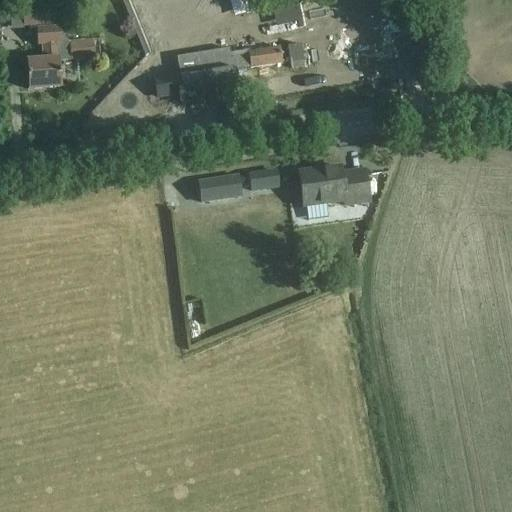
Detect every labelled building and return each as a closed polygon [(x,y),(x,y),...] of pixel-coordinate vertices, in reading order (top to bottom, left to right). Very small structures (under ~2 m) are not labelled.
[(52,9),(21,11),(22,27),(53,25),(52,9)] [(25,64),(26,72),(27,92),(60,89),(58,63),(94,61),(93,43),(60,45),(59,29),(35,31),(37,47),(41,47),(42,62),(25,64)] [(279,50),(247,55),(249,71),(281,66),(279,50)] [(157,99),(179,95),(180,103),(237,94),(232,68),(205,72),(205,73),(154,82),(157,99)] [(354,156),(381,155),(381,140),(353,142),(354,156)] [(301,200),(302,209),(343,204),(344,208),(369,205),(364,172),(341,176),(340,174),(316,177),(316,173),(298,175),(299,184),(295,188),(296,198),(301,200)] [(248,177),(251,193),(277,189),(274,174),(248,177)] [(237,179),(198,185),(201,204),(240,198),(237,179)]
